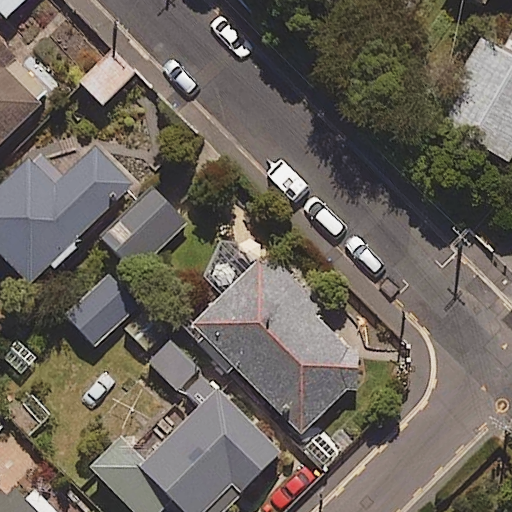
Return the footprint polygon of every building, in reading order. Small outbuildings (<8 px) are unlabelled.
[(31,0),(0,0),(0,19),(5,25),(31,0)] [(511,0),(475,0),(489,8),(493,0),(511,0),(511,41),(503,56),(483,44),(437,123),(511,167),(511,0)] [(0,153),(53,98),(0,47),(0,153)] [(136,77),(113,54),(82,85),(106,108),(136,77)] [(0,197),(0,255),(37,292),(136,189),(99,153),(56,197),(27,169),(0,197)] [(189,225),(153,189),(102,239),(138,275),(189,225)] [(230,249),(200,279),(217,296),(247,266),(230,249)] [(314,304),(268,258),(196,330),(305,438),(370,373),(308,311),(314,304)] [(202,372),(172,343),(150,365),(181,394),(202,372)] [(231,511),(284,461),(221,396),(150,466),(127,442),(95,473),(132,511),(170,511),(177,506),(182,511),(231,511)] [(6,501),(0,494),(0,511),(37,511),(17,491),(6,501)]
